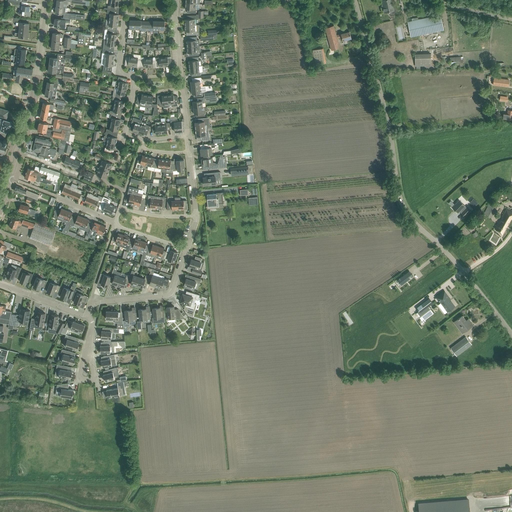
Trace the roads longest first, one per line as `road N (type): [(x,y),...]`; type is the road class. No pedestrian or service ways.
road 1 (unclassified): [(511,331),(403,204),(354,0)]
road 2 (unclassified): [(0,214),(37,75),(46,0)]
road 3 (residential): [(91,303),(169,294),(186,248)]
